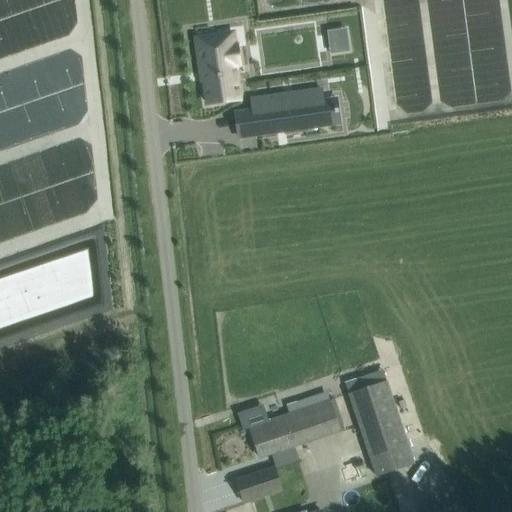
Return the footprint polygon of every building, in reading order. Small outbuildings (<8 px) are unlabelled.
[(216,36),(196,39),(201,70),(203,69),(208,104),(240,100),(235,65),(240,64),(237,47),(218,50),(216,36)] [(165,71),(172,138),(203,134),(196,67),(165,71)] [(274,96),(252,99),(257,136),(286,132),(286,134),(307,131),(306,129),(327,126),(323,99),(321,89),(278,95),(279,99),(275,99),(274,96)] [(415,464),(388,381),(349,394),(376,477),(415,464)] [(279,452),(311,441),(301,410),(269,421),(250,428),(260,458),(279,452)] [(257,474),(238,479),(244,502),(264,496),(271,494),(264,471),(257,474)]
